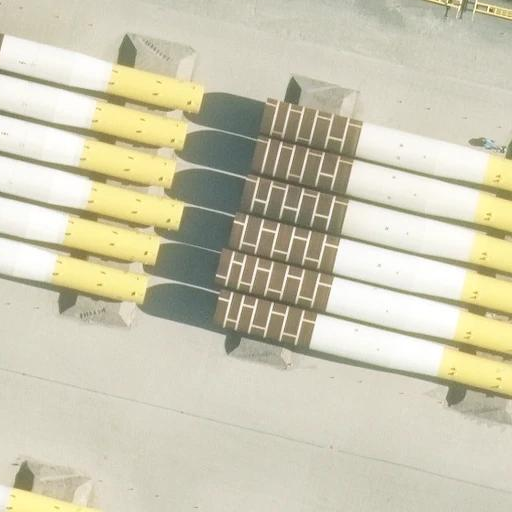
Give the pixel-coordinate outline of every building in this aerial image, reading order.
[(359,147),(373,78),(330,69),(321,113),(310,111),(305,136),(359,147)] [(511,122),(402,101),(391,158),(474,174),(458,258),(486,263),(485,265),(511,270),(511,122)] [(160,290),(44,264),(41,280),(157,306),(160,290)] [(152,326),(155,309),(44,288),(40,305),(152,326)] [(41,328),(146,351),(150,334),(44,311),(41,328)] [(20,401),(131,423),(140,378),(142,378),(146,359),(31,336),(30,345),(43,348),(41,360),(26,357),(22,380),(24,380),(20,401)] [(0,445),(107,473),(111,457),(0,428),(0,445)] [(1,455),(0,458),(0,471),(81,495),(82,493),(107,500),(111,487),(1,455)]
